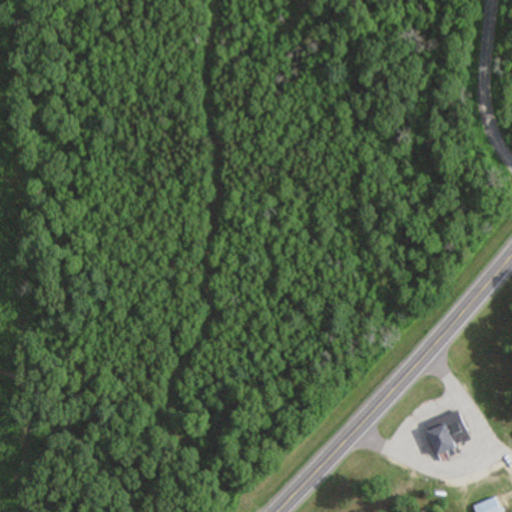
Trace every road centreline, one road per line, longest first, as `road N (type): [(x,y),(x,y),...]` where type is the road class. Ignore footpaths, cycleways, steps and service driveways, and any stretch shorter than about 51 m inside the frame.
road 1 (primary): [(276,511),(414,373)]
road 2 (primary): [(414,373),(511,263)]
road 3 (residential): [(511,475),(414,373)]
